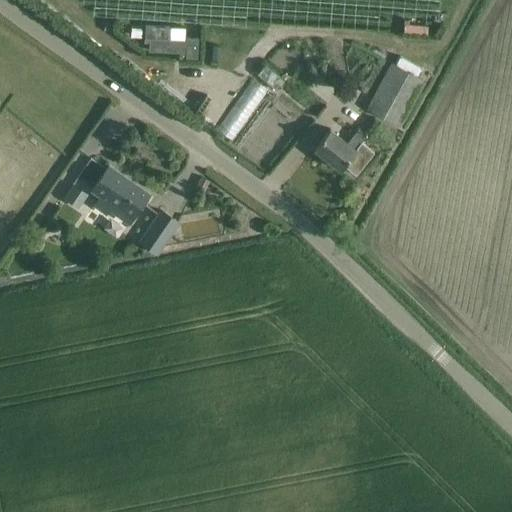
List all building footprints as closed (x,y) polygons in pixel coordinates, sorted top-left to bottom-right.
[(424,79),(391,63),(366,109),(399,125),(424,79)] [(263,78),(254,88),(269,101),(277,91),(263,78)] [(170,84),(169,99),(219,101),(219,86),(170,84)] [(237,150),(268,105),(249,92),(218,138),(237,150)] [(330,129),(314,149),(340,170),(343,166),(355,176),(373,153),(361,143),(367,136),(387,147),(397,128),(375,117),(365,135),(360,130),(347,145),(331,132),(332,131),(330,129)] [(287,159),(298,171),(315,155),(305,144),(287,159)] [(97,206),(106,213),(113,204),(133,218),(149,194),(109,166),(92,190),(103,197),(97,206)] [(156,253),(176,226),(178,222),(162,211),(140,242),(156,253)]
